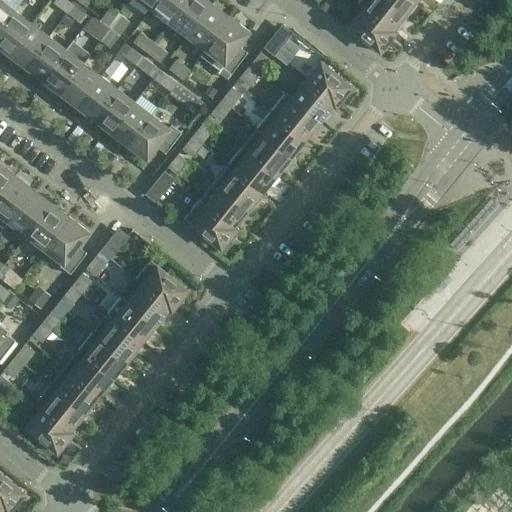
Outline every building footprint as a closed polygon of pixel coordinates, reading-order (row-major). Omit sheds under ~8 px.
[(0,0),(0,28),(14,9),(1,0),(0,0)] [(73,3),(68,0),(57,0),(56,3),(66,11),(73,3)] [(184,0),(156,0),(151,7),(169,21),(184,0)] [(209,5),(201,0),(184,0),(169,21),(188,34),(211,4),(210,3),(209,5)] [(409,13),(392,0),(358,0),(358,1),(396,32),(396,31),(393,28),(399,21),(401,22),(409,13)] [(415,0),(392,0),(409,13),(416,3),(415,1),(415,0)] [(396,32),(358,1),(357,2),(364,7),(349,25),(381,51),(396,32)] [(84,12),(73,3),(66,11),(78,20),(84,12)] [(219,10),(211,4),(188,34),(205,48),(200,54),(201,55),(230,16),(229,15),(228,16),(229,16),(227,19),(218,12),(219,10)] [(109,27),(120,13),(112,8),(102,21),(109,27)] [(14,9),(0,28),(0,40),(11,49),(31,22),(14,9)] [(127,19),(120,13),(109,27),(117,32),(127,19)] [(250,31),(230,16),(201,55),(220,69),(222,66),(231,73),(247,51),(238,45),(248,31),(249,32),(250,31)] [(100,39),(109,27),(102,21),(93,33),(100,39)] [(48,36),(31,22),(11,49),(29,63),(48,36)] [(293,32),(283,23),(264,46),(274,55),(293,32)] [(108,45),(115,35),(117,32),(109,27),(100,39),(108,45)] [(140,27),(132,38),(161,59),(169,48),(140,27)] [(48,36),(29,63),(46,76),(66,49),(48,36)] [(293,39),(287,53),(301,60),(308,46),(293,39)] [(142,55),(131,47),(125,55),(136,64),(142,55)] [(66,49),(46,76),(63,89),(83,62),(66,49)] [(270,58),(260,51),(250,63),(260,71),(270,58)] [(153,64),(142,55),(136,64),(147,72),(153,64)] [(190,69),(179,60),(171,70),(183,78),(190,69)] [(352,86),(321,61),(306,79),(337,105),(352,86)] [(83,62),(63,89),(80,102),(100,75),(83,62)] [(245,89),(260,71),(250,63),(235,82),(245,89)] [(177,81),(165,73),(159,81),(170,90),(177,81)] [(100,75),(80,102),(97,115),(117,88),(100,75)] [(337,105),(306,79),(292,96),(285,91),(285,92),(321,121),(329,111),(327,110),(333,102),(337,105)] [(134,101),(117,88),(97,115),(114,128),(134,101)] [(239,95),(230,88),(221,99),(231,106),(239,95)] [(321,121),(285,92),(271,109),(305,137),(312,129),(314,131),(321,121)] [(222,118),(231,106),(221,99),(212,110),(222,118)] [(134,101),(114,128),(131,141),(152,114),(134,101)] [(305,137),(271,109),(256,127),(293,157),(301,147),(299,145),(305,137)] [(168,127),(152,114),(131,141),(129,143),(128,142),(127,143),(147,159),(148,158),(147,157),(156,146),(165,152),(181,131),(171,123),(168,127)] [(214,128),(204,120),(193,134),(203,142),(214,128)] [(293,157),(256,127),(242,145),(278,174),(279,174),(277,172),(283,165),(285,166),(293,157)] [(192,156),(203,142),(193,134),(182,148),(192,156)] [(278,174),(242,145),(228,163),(262,190),(269,182),(271,184),(278,174)] [(188,160),(178,152),(167,166),(177,174),(188,160)] [(262,190),(228,163),(213,180),(250,210),(258,200),(256,199),(262,190)] [(0,192),(12,177),(13,178),(15,176),(6,169),(4,171),(0,167),(0,192)] [(174,178),(164,170),(145,193),(156,201),(174,178)] [(0,192),(0,213),(9,220),(31,191),(13,178),(12,177),(0,192)] [(250,210),(213,180),(199,198),(237,229),(238,228),(234,225),(240,218),(242,219),(250,210)] [(31,191),(9,220),(27,234),(49,205),(48,205),(31,191)] [(237,229),(199,198),(184,217),(222,248),(237,229)] [(449,245),(456,253),(498,207),(490,199),(449,245)] [(49,205),(27,234),(45,248),(67,219),(58,212),(59,210),(50,203),(48,205),(49,205)] [(68,216),(69,216),(67,219),(45,248),(62,261),(60,265),(70,273),(87,252),(78,245),(88,231),(89,232),(90,231),(69,215),(68,216)] [(110,257),(126,238),(116,230),(100,249),(110,257)] [(104,264),(95,256),(86,267),(95,274),(104,264)] [(150,259),(135,277),(170,305),(169,306),(173,309),(188,290),(150,259)] [(22,278),(11,270),(4,279),(15,288),(22,278)] [(90,282),(80,274),(72,285),(81,292),(90,282)] [(447,274),(433,289),(438,294),(452,278),(447,274)] [(170,305),(135,277),(135,278),(141,283),(127,300),(157,325),(165,315),(163,313),(169,306),(170,305)] [(9,290),(0,283),(0,296),(2,299),(9,290)] [(72,303),(81,292),(72,285),(63,296),(72,303)] [(157,325),(127,300),(121,295),(107,313),(141,341),(148,333),(150,334),(157,325)] [(61,317),(52,309),(43,320),(52,328),(61,317)] [(141,341),(107,313),(92,331),(129,360),(137,350),(135,349),(141,341)] [(43,339),(52,328),(43,320),(34,331),(43,339)] [(0,322),(0,359),(15,340),(6,333),(9,330),(0,322)] [(129,360),(92,331),(78,349),(114,378),(115,377),(113,376),(119,368),(121,370),(129,360)] [(32,353),(23,345),(14,356),(24,363),(32,353)] [(114,378),(78,349),(64,366),(98,394),(105,386),(107,387),(114,378)] [(15,374),(24,363),(14,356),(6,367),(15,374)] [(98,394),(64,366),(49,384),(86,413),(94,404),(92,402),(98,394)] [(0,393),(10,382),(0,374),(0,393)] [(86,413),(49,384),(35,401),(70,429),(76,421),(78,423),(86,413)] [(70,429),(35,401),(35,402),(41,408),(27,426),(58,451),(74,432),(70,429)] [(0,471),(0,502),(6,508),(10,511),(25,492),(0,471)]
